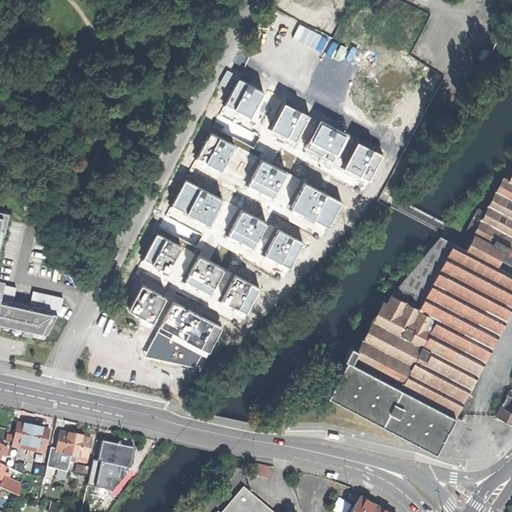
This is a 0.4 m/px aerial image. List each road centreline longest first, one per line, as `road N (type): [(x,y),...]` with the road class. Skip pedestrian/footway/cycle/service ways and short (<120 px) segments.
road 1 (residential): [(97,291),(251,0)]
road 2 (secondary): [(61,396),(336,455)]
